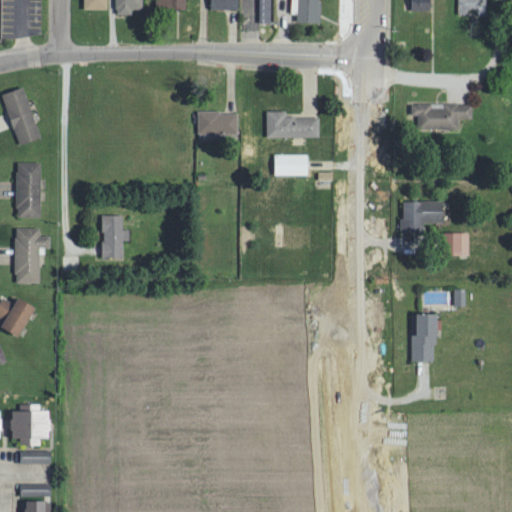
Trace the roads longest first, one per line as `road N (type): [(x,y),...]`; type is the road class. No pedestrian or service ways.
road 1 (tertiary): [(355,511),(369,0)]
road 2 (residential): [(0,62),(147,53),(369,57)]
